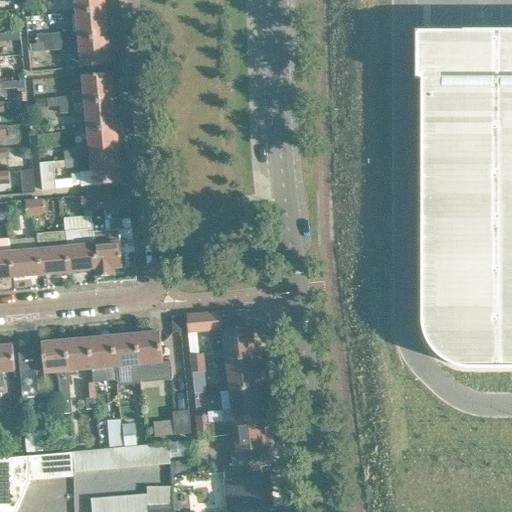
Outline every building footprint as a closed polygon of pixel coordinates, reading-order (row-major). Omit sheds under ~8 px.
[(103,0),(62,0),(64,13),(76,12),(105,10),(103,0)] [(106,27),(105,10),(76,12),(79,40),(113,37),(112,27),(106,27)] [(54,24),(31,24),(31,33),(54,33),(54,24)] [(511,31),(423,31),(423,320),(424,325),(426,330),(428,336),(431,341),(434,345),(438,350),(442,353),(446,357),(451,360),(455,363),(460,365),(466,367),(471,368),(511,367),(511,31)] [(0,42),(21,41),(20,32),(0,34),(0,42)] [(40,36),(40,44),(48,43),(53,42),(67,41),(66,33),(53,34),(40,36)] [(108,46),(114,45),(113,37),(79,40),(82,67),(110,64),(108,46)] [(41,44),(37,44),(37,52),(55,51),(69,49),(68,41),(54,43),(41,44)] [(72,96),(51,98),(51,106),(60,105),(73,104),(73,103),(85,102),(119,99),(118,90),(113,91),(111,72),(82,75),(84,90),(72,91),(72,96)] [(115,109),(120,109),(119,99),(85,102),(88,130),(116,127),(115,109)] [(73,111),(73,104),(60,105),(60,113),(73,111)] [(118,145),(116,127),(88,130),(90,157),(124,154),(123,145),(118,145)] [(64,152),(65,159),(78,158),(77,151),(64,152)] [(120,164),(125,163),(124,154),(90,157),(78,158),(65,159),(66,167),(79,166),(79,172),(92,171),(93,185),(121,182),(120,164)] [(56,188),(54,162),(40,163),(42,190),(56,188)] [(33,170),(22,171),(23,187),(24,194),(35,193),(33,170)] [(8,171),(0,172),(0,181),(8,181),(8,171)] [(129,206),(128,191),(105,193),(107,208),(129,206)] [(99,209),(98,194),(89,195),(91,210),(99,209)] [(91,210),(89,195),(81,195),(82,210),(91,210)] [(35,215),(34,200),(25,201),(27,216),(35,215)] [(44,214),(43,200),(34,200),(35,215),(44,214)] [(96,270),(92,232),(92,229),(65,231),(66,247),(69,272),(96,270)] [(122,267),(120,242),(118,230),(92,232),(96,270),(97,277),(113,275),(112,268),(122,267)] [(0,278),(13,277),(11,252),(10,239),(0,240),(0,278)] [(69,272),(66,247),(39,250),(41,275),(69,272)] [(41,275),(39,250),(11,252),(13,277),(41,275)] [(254,358),(250,327),(223,330),(221,312),(186,316),(188,333),(222,330),(226,361),(254,358)] [(160,332),(135,334),(139,365),(140,381),(172,378),(171,362),(163,363),(160,332)] [(139,365),(135,334),(112,336),(115,367),(139,365)] [(115,367),(112,336),(88,339),(90,369),(115,367)] [(90,369),(88,339),(65,341),(68,371),(90,369)] [(68,371),(65,341),(41,343),(44,373),(58,372),(62,414),(71,413),(68,371)] [(0,372),(15,371),(12,346),(0,346),(0,384),(0,385),(0,381),(0,372)] [(34,352),(18,353),(22,397),(38,396),(34,352)] [(202,355),(190,356),(191,365),(203,364),(202,355)] [(258,388),(254,358),(226,361),(230,391),(258,388)] [(204,372),(203,364),(191,365),(192,373),(204,372)] [(164,382),(135,385),(137,409),(167,406),(164,382)] [(93,398),(91,383),(82,384),(84,399),(93,398)] [(261,418),(258,388),(230,391),(232,412),(222,413),(223,423),(261,418)] [(189,413),(173,415),(174,422),(176,435),(191,434),(189,413)] [(207,416),(196,417),(197,426),(208,424),(207,416)] [(265,449),(261,418),(223,423),(208,424),(197,426),(198,434),(210,432),(210,437),(235,434),(237,453),(258,450),(265,449)] [(120,440),(119,424),(103,426),(104,442),(120,440)] [(169,464),(167,444),(157,445),(159,465),(169,464)] [(159,465),(157,445),(146,446),(148,466),(159,465)] [(148,466),(146,446),(136,447),(137,467),(148,466)] [(137,467),(136,447),(125,448),(126,468),(137,467)] [(126,468),(125,448),(115,449),(116,469),(126,468)] [(116,469),(115,449),(104,450),(106,470),(116,469)] [(106,470),(104,450),(94,451),(95,471),(106,470)] [(259,465),(258,450),(237,453),(233,453),(234,468),(259,465)] [(95,471),(94,451),(83,452),(85,472),(95,471)] [(85,472),(83,452),(73,453),(75,473),(85,472)] [(17,511),(31,481),(73,477),(71,454),(0,459),(0,511),(17,511)] [(259,465),(234,468),(224,469),(228,511),(235,511),(269,508),(268,496),(271,496),(269,476),(261,477),(259,465)] [(172,511),(171,487),(159,488),(160,511),(172,511)] [(160,511),(159,488),(147,488),(147,494),(148,511),(160,511)] [(148,511),(147,494),(136,495),(137,511),(148,511)] [(137,511),(136,495),(125,496),(126,511),(137,511)] [(126,511),(125,496),(114,497),(115,511),(126,511)] [(115,511),(114,497),(103,498),(104,511),(115,511)] [(104,511),(103,498),(92,499),(92,511),(104,511)]
